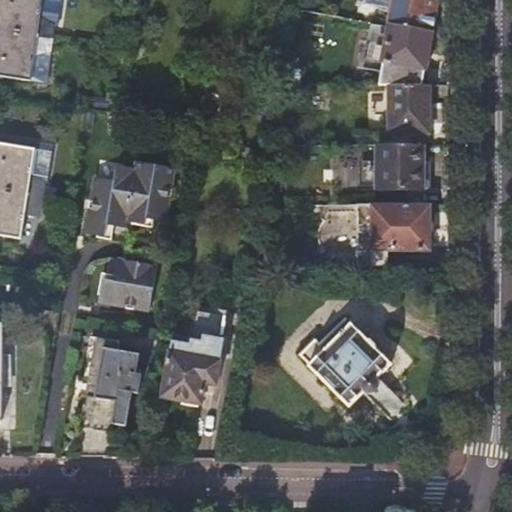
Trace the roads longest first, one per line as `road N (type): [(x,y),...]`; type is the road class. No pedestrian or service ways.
road 1 (residential): [(0,477),(481,493)]
road 2 (secondary): [(498,304),(499,0)]
road 3 (secondary): [(481,493),(495,407),(498,304)]
